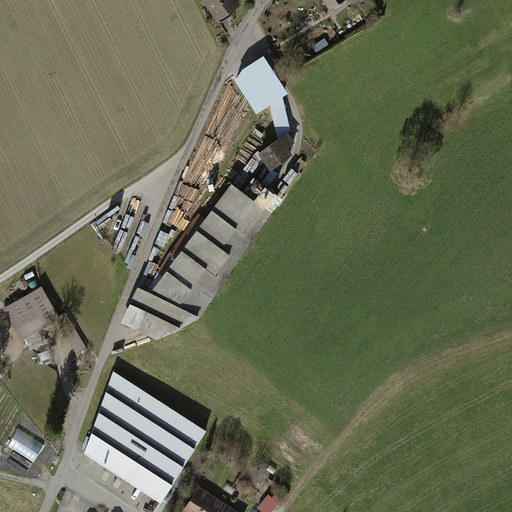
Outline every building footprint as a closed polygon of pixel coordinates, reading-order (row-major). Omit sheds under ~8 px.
[(203,0),(217,20),(240,4),(236,0),(203,0)] [(323,0),(329,8),(341,0),(352,0),(355,3),(360,0),(323,0)] [(286,132),(257,152),(269,170),(291,154),(285,147),(293,142),(286,132)] [(243,166),(237,175),(242,179),(248,170),(243,166)] [(165,270),(148,292),(132,328),(155,339),(198,317),(270,213),(230,183),(204,218),(197,213),(158,264),(165,270)] [(37,286),(2,307),(21,339),(56,317),(37,286)] [(204,430),(111,371),(83,452),(159,502),(204,430)] [(44,445),(19,429),(8,446),(33,462),(44,445)] [(296,472),(271,454),(263,465),(288,483),(296,472)] [(244,511),(199,483),(181,510),(184,511),(244,511)] [(268,494),(257,508),(261,511),(271,511),(281,500),(275,495),(272,497),(268,494)]
